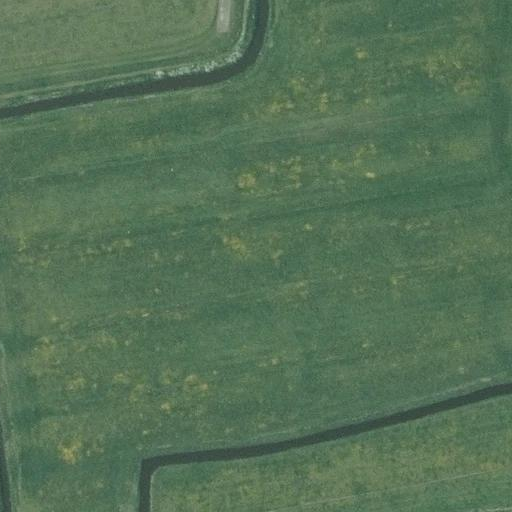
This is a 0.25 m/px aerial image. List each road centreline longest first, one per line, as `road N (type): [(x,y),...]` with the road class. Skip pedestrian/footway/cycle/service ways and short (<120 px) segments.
road 1 (track): [(222,24),(203,44),(0,81)]
road 2 (track): [(338,511),(433,490),(511,487)]
